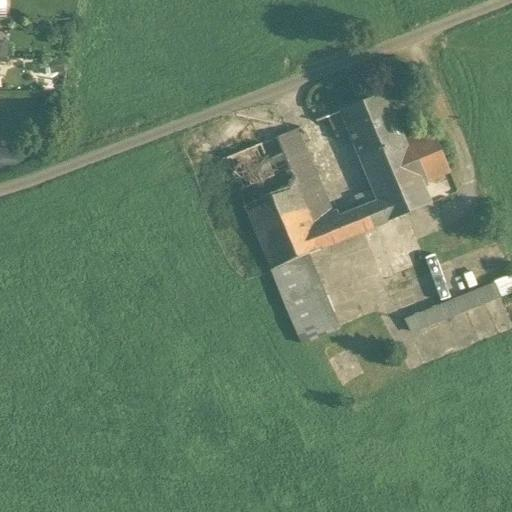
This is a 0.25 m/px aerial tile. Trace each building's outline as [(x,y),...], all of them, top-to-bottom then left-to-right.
[(11,58),(0,57),(0,68),(11,69),(11,58)] [(60,67),(48,68),(47,68),(48,78),(61,76),(60,67)] [(384,92),(339,111),(349,133),(359,158),(404,139),(384,92)] [(339,111),(326,116),(336,138),(349,133),(339,111)] [(386,222),(377,201),(359,208),(333,219),(295,129),(224,159),(271,270),(305,256),(386,222)] [(432,129),(404,141),(423,184),(450,172),(432,129)] [(404,139),(359,158),(373,190),(377,201),(386,222),(431,204),(423,184),(404,141),(404,139)] [(13,156),(0,155),(0,165),(13,165),(13,156)] [(373,190),(354,197),(359,208),(377,201),(373,190)] [(305,256),(271,270),(303,345),(336,331),(305,256)] [(511,277),(511,276),(407,318),(413,333),(511,293),(511,277)]
